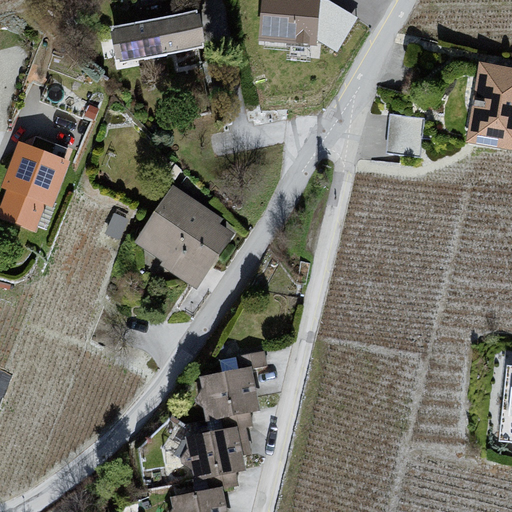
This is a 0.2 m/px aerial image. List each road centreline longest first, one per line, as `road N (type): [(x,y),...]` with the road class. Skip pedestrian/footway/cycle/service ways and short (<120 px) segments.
road 1 (residential): [(21,511),(74,475),(157,392),(356,80)]
road 2 (unclassified): [(256,511),(356,80)]
